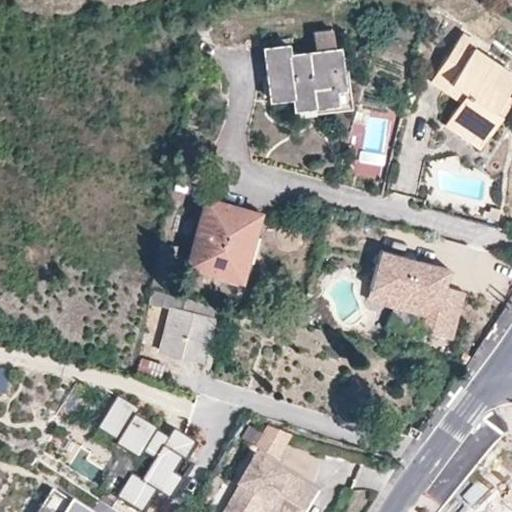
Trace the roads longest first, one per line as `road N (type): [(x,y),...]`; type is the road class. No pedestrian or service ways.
road 1 (residential): [(242,56),(245,96),(232,142),(239,171),(511,242)]
road 2 (secondary): [(395,511),(508,358)]
